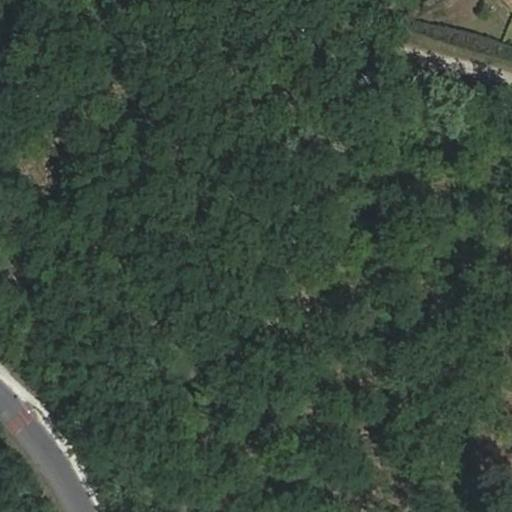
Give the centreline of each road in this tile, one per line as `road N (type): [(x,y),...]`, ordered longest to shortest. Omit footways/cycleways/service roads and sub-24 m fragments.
road 1 (track): [(511,71),(231,0)]
road 2 (residential): [(89,511),(0,385)]
